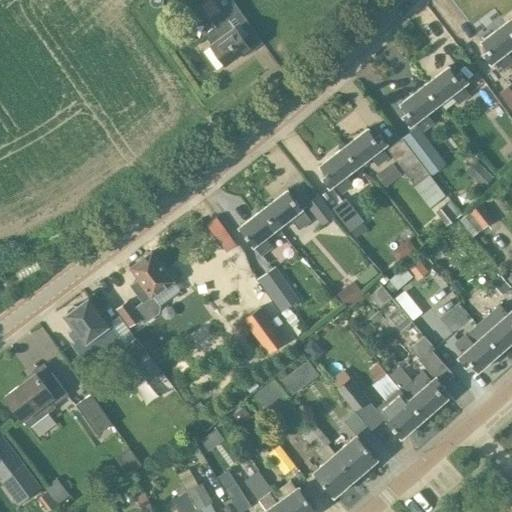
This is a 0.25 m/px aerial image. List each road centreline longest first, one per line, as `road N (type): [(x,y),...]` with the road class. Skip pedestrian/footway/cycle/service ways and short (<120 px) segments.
road 1 (tertiary): [(0,329),(250,140),(401,0)]
road 2 (residential): [(368,511),(511,387)]
